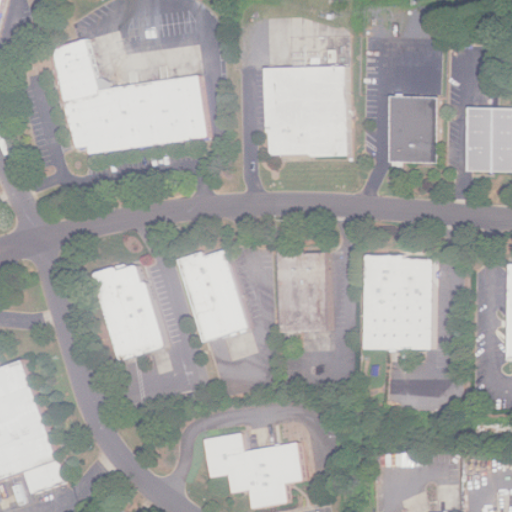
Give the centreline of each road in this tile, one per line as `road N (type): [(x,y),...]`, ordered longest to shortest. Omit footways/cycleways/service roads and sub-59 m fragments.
road 1 (residential): [(0,250),(104,222),(237,205),(511,218)]
road 2 (residential): [(187,511),(137,473),(96,417),(40,239),(0,150)]
